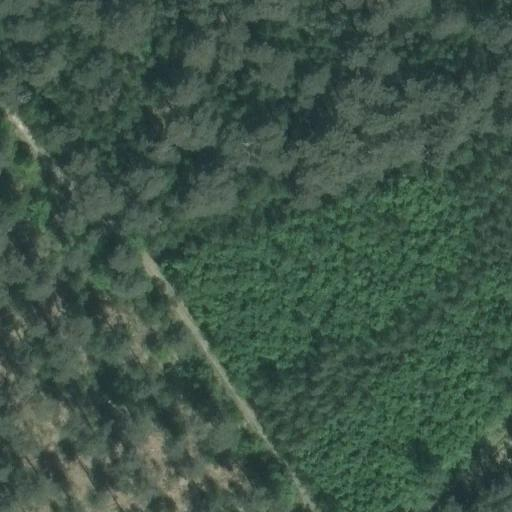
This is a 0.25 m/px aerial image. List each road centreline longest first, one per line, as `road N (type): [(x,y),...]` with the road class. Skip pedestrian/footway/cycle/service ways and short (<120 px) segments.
road 1 (track): [(207,200),(511,120)]
road 2 (track): [(416,511),(511,421)]
